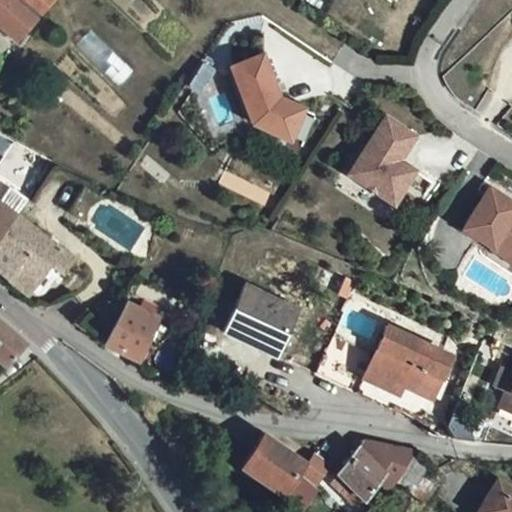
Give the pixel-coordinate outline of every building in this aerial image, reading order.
[(0,0),(0,27),(14,40),(50,0),(0,0)] [(91,30),(77,45),(118,84),(132,70),(91,30)] [(266,55),(234,69),(256,122),(293,140),(306,109),(283,102),(266,55)] [(349,175),(394,205),(416,172),(401,161),(417,138),(387,118),(349,175)] [(0,271),(10,278),(30,294),(46,291),(71,255),(20,217),(31,201),(9,185),(0,198),(0,271)] [(511,201),(491,187),(463,228),(507,257),(511,260),(511,201)] [(246,284),(225,329),(274,354),(297,308),(246,284)] [(128,300),(104,342),(135,359),(159,317),(128,300)] [(0,321),(0,364),(2,366),(19,346),(22,343),(19,339),(4,325),(0,321)] [(315,374),(357,393),(391,411),(392,408),(432,431),(441,411),(429,405),(452,363),(391,329),(375,357),(335,337),(315,374)] [(511,363),(502,359),(493,379),(503,385),(496,402),(511,409),(511,363)] [(262,435),(238,468),(280,494),(301,461),(262,435)] [(405,448),(361,444),(334,477),(363,500),(381,476),(392,484),(414,452),(416,450),(405,448)] [(311,452),(297,472),(310,482),(325,462),(311,452)] [(427,461),(414,452),(392,484),(385,494),(407,511),(431,479),(420,470),(427,461)] [(334,477),(327,485),(356,508),(363,500),(334,477)] [(511,511),(511,491),(496,480),(475,511),(511,511)]
